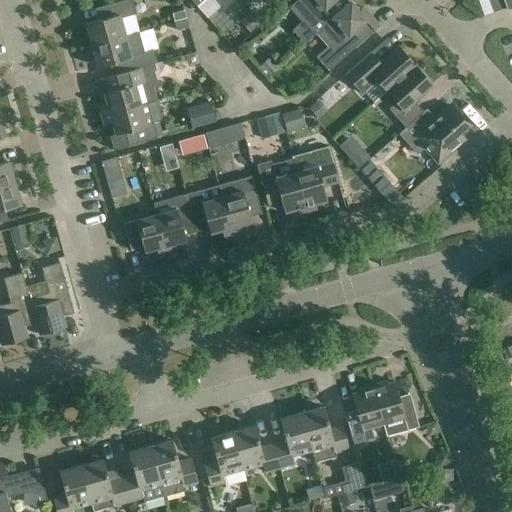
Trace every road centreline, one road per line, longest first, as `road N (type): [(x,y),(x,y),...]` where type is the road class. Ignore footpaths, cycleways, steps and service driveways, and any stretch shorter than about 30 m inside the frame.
road 1 (residential): [(94,293),(407,209),(511,116)]
road 2 (residential): [(94,293),(7,0)]
road 3 (unclassified): [(140,349),(399,275)]
road 4 (residential): [(159,413),(395,348)]
road 5 (residential): [(0,457),(159,413)]
road 6 (residential): [(511,101),(431,12),(408,0)]
road 7 (unclassified): [(399,275),(422,346),(455,397)]
road 8 (unclassified): [(455,397),(451,318),(434,266)]
road 9 (residential): [(495,511),(455,397)]
